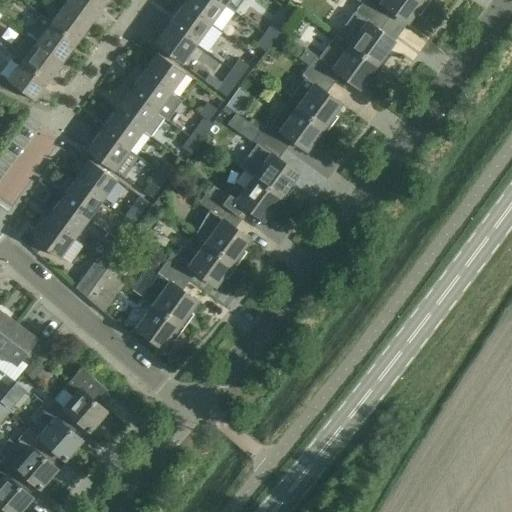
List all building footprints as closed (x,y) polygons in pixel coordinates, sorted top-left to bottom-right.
[(91,21),(105,2),(102,0),(67,0),(65,3),(91,21)] [(235,13),(225,6),(225,5),(218,0),(186,0),(184,4),(211,24),(212,23),(222,31),(235,13)] [(267,0),(280,12),(291,0),(267,0)] [(363,3),(385,19),(391,11),(408,23),(424,0),(357,0),(362,4),(363,3)] [(51,22),(77,41),(91,21),(65,3),(51,22)] [(338,36),(350,44),(377,64),(393,43),(377,31),(385,19),(363,3),(362,4),(338,36)] [(197,43),(211,24),(184,4),(170,23),(197,43)] [(63,60),(77,41),(51,22),(51,23),(41,16),(34,24),(44,31),(37,41),(63,60)] [(181,64),(197,43),(170,23),(154,44),(181,64)] [(272,25),(265,34),(274,41),(280,32),(272,25)] [(265,34),(258,44),(257,45),(267,52),(274,42),(274,41),(265,34)] [(48,80),(63,60),(37,41),(29,52),(22,62),(48,80)] [(317,56),(309,66),(331,83),(338,73),(360,89),(377,64),(350,44),(333,67),(317,56)] [(0,75),(33,100),(48,80),(22,62),(12,54),(0,70),(0,75)] [(185,75),(173,66),(157,54),(143,72),(171,93),(185,75)] [(240,58),(232,69),(242,76),(250,66),(240,58)] [(302,75),(306,78),(290,100),(325,126),(340,104),(324,92),(331,83),(309,66),(302,75)] [(210,73),(205,81),(227,97),(242,76),(232,69),(222,82),(210,73)] [(181,101),(171,93),(143,72),(129,91),(163,117),(167,120),(181,101)] [(150,136),(163,117),(129,91),(115,110),(143,130),(150,136)] [(270,121),(262,132),(284,147),(290,138),(307,150),(325,126),(290,100),(273,123),(270,121)] [(208,103),(200,114),(210,120),(217,109),(208,103)] [(100,130),(128,151),(143,130),(115,110),(100,130)] [(190,136),(199,144),(208,132),(198,125),(190,136)] [(113,171),(128,151),(100,130),(85,150),(113,171)] [(240,165),(255,176),(281,195),(297,174),(276,158),(284,147),(262,132),(255,141),(257,143),(240,165)] [(199,144),(190,136),(182,147),(192,154),(199,144)] [(75,179),(103,199),(117,181),(89,161),(75,179)] [(165,161),(157,172),(167,179),(175,168),(165,161)] [(159,190),(167,179),(157,172),(149,182),(159,190)] [(264,219),(281,195),(255,176),(245,189),(241,187),(229,187),(219,201),(241,217),(248,208),(264,219)] [(61,198),(89,218),(103,199),(75,179),(61,198)] [(233,228),(241,217),(219,201),(208,192),(200,203),(211,210),(197,234),(233,261),(249,240),(233,228)] [(74,238),(89,218),(61,198),(47,218),(74,238)] [(133,205),(125,216),(135,223),(143,212),(133,205)] [(127,234),(135,223),(125,216),(117,227),(127,234)] [(59,258),(74,238),(47,218),(32,237),(59,258)] [(215,285),(233,261),(197,234),(196,236),(206,242),(196,256),(183,246),(176,256),(173,253),(165,263),(187,279),(194,270),(215,285)] [(113,244),(104,255),(112,261),(113,262),(121,250),(113,244)] [(94,262),(76,287),(86,296),(106,270),(112,261),(104,255),(98,265),(94,262)] [(143,298),(152,304),(153,303),(180,323),(196,301),(180,289),(187,279),(165,263),(158,272),(143,298)] [(105,312),(116,296),(125,283),(116,276),(106,270),(86,296),(105,312)] [(152,304),(148,311),(136,327),(163,347),(180,323),(153,303),(152,304)] [(0,348),(19,323),(0,308),(0,348)] [(38,338),(19,323),(0,348),(0,350),(18,364),(38,338)] [(34,360),(24,371),(33,380),(43,368),(34,360)] [(82,368),(69,382),(64,388),(55,399),(64,407),(81,422),(90,430),(107,410),(98,402),(108,391),(82,368)] [(8,391),(0,400),(10,408),(18,399),(8,391)] [(73,432),(81,422),(64,407),(55,399),(40,417),(49,425),(39,437),(56,451),(64,458),(81,439),(73,432)] [(56,451),(39,437),(30,429),(15,446),(24,455),(15,465),(31,479),(40,486),(57,468),(48,460),(56,451)] [(23,488),(31,479),(15,465),(6,456),(0,462),(0,503),(5,509),(9,511),(17,511),(32,496),(23,488)]
